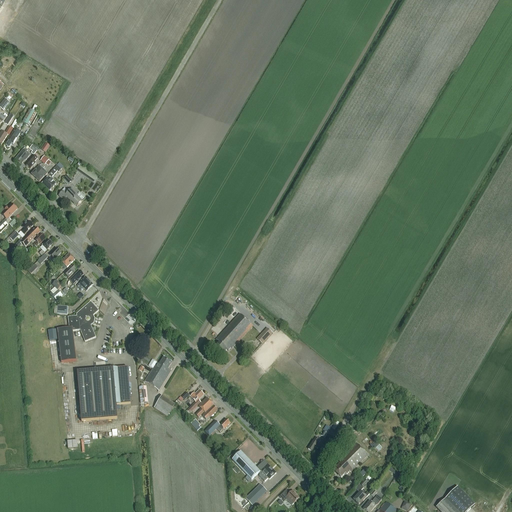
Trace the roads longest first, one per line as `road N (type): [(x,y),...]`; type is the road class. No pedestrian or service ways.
road 1 (tertiary): [(184,361),(0,173)]
road 2 (tertiary): [(304,481),(184,361)]
road 3 (residential): [(40,193),(129,284)]
road 4 (residential): [(195,350),(282,438)]
